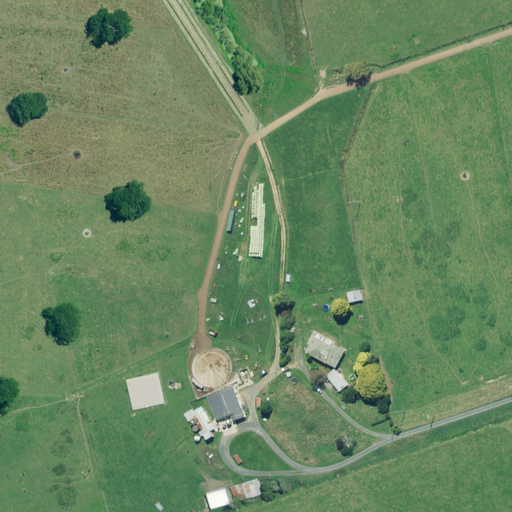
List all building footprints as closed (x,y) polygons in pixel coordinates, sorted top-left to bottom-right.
[(365,300),(363,290),(349,293),(351,303),(365,300)] [(335,342),(318,333),(308,353),(337,368),(346,349),(335,343),(335,342)] [(193,377),(194,381),(202,387),(203,388),(206,389),(210,390),(214,390),(217,389),(221,388),(224,386),(227,384),(229,381),(231,378),(232,374),(233,371),(233,367),(232,363),(231,360),(229,357),(227,354),(224,352),(221,350),(218,348),(214,348),(210,348),(207,348),(203,349),(200,351),(197,354),(195,356),(193,360),(192,363),(191,367),(191,370),(191,374),(193,377)] [(349,385),(336,370),(328,377),(341,392),(349,385)] [(358,377),(356,373),(348,378),(351,382),(358,377)] [(246,414),(236,388),(230,391),(229,390),(210,398),(218,419),(232,413),(234,419),(246,414)] [(217,431),(204,407),(195,412),(194,410),(186,414),(190,422),(196,419),(208,441),(214,437),(212,434),(217,431)] [(263,495),(259,480),(232,487),(236,502),(263,495)] [(232,504),(228,489),(209,494),(213,509),(232,504)]
